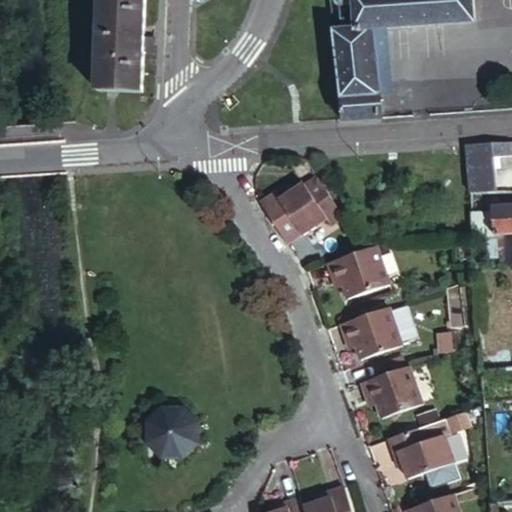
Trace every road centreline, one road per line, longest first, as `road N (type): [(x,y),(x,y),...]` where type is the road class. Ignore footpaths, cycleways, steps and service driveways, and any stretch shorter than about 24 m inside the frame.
road 1 (residential): [(213,145),(219,178),(290,289),(336,418)]
road 2 (residential): [(511,124),(213,145)]
road 3 (residential): [(176,146),(0,159)]
road 4 (residential): [(336,418),(270,448),(226,511)]
road 5 (residential): [(196,101),(249,47),(273,0)]
